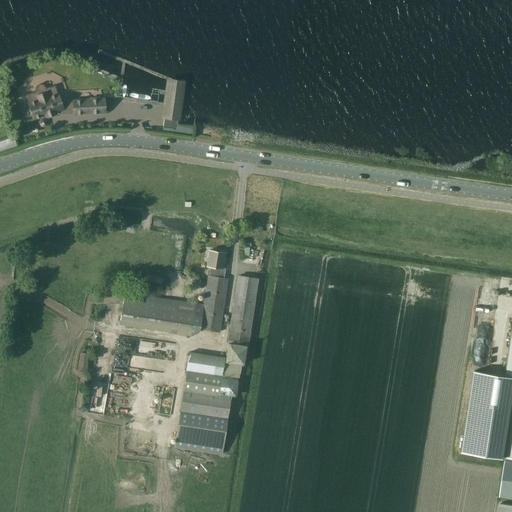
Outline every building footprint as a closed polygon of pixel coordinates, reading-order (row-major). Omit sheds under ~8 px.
[(163,106),(161,118),(164,119),(163,128),(176,129),(178,121),(181,120),(186,81),(170,79),(167,78),(163,103),(163,106)] [(54,85),(45,88),(44,86),(42,85),(41,84),(39,84),(37,85),(36,87),(35,89),(35,91),(36,91),(26,94),(34,118),(47,114),(46,112),(52,110),(53,112),(62,109),(63,113),(74,112),(74,113),(104,112),(104,99),(99,99),(99,97),(90,98),(90,100),(73,100),(73,102),(60,102),(54,85)] [(14,137),(0,140),(0,148),(16,145),(14,137)] [(226,252),(209,249),(207,266),(211,266),(218,267),(218,271),(225,272),(226,267),(224,267),(226,252)] [(204,304),(200,328),(220,331),(228,278),(225,277),(225,272),(218,271),(218,267),(211,266),(210,275),(209,274),(204,304)] [(226,358),(190,352),(175,446),(222,453),(232,395),(236,396),(239,379),(240,379),(242,363),(244,363),(247,345),(248,345),(258,279),(238,276),(228,342),(229,342),(226,358)] [(120,323),(192,335),(197,303),(125,292),(120,323)] [(474,371),(462,450),(506,457),(506,458),(500,496),(511,497),(511,337),(506,376),(474,371)] [(88,354),(80,352),(78,368),(86,369),(88,354)] [(511,511),(511,505),(500,503),(498,511),(511,511)]
